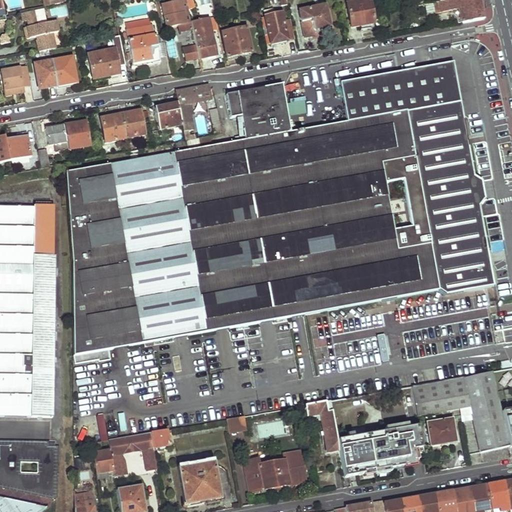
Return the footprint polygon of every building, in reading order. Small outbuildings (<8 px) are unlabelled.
[(163,6),(168,28),(179,26),(192,23),(191,22),(187,1),(183,2),(175,3),(175,0),(169,1),(169,5),(163,6)] [(349,5),(353,28),(375,24),(371,1),(349,5)] [(301,11),(307,37),(317,35),(316,30),(331,27),(327,6),(301,11)] [(35,19),(33,10),(26,12),(27,20),(35,19)] [(265,16),(272,44),(289,40),(284,13),(265,16)] [(58,20),(36,24),(35,19),(27,20),(29,27),(24,28),(26,39),(36,36),(39,52),(52,49),(56,48),(53,32),(60,31),(58,20)] [(202,19),(191,22),(192,23),(193,30),(197,46),(200,59),(208,57),(207,53),(216,51),(210,25),(204,26),(202,19)] [(220,20),(228,57),(252,53),(247,28),(228,32),(228,30),(230,29),(229,21),(224,21),(223,19),(220,20)] [(193,30),(192,23),(179,26),(180,33),(193,30)] [(127,32),(134,65),(153,61),(153,64),(162,62),(157,36),(155,36),(153,26),(127,32)] [(127,66),(120,36),(113,37),(115,50),(89,55),(93,76),(110,72),(111,77),(121,75),(119,68),(127,66)] [(200,59),(197,46),(184,49),(187,61),(200,59)] [(54,62),(59,86),(77,82),(73,58),(54,62)] [(36,65),(41,89),(59,86),(54,62),(36,65)] [(237,92),(241,115),(245,139),(67,171),(73,270),(75,365),(99,361),(99,363),(110,361),(108,351),(117,349),(177,339),(222,330),(265,323),(298,317),(431,293),(439,298),(493,288),(479,208),(484,201),(481,185),(474,179),(453,65),(341,85),(348,123),(290,133),(282,84),(237,92)] [(28,66),(1,71),(6,97),(27,93),(26,89),(33,87),(28,66)] [(191,103),(212,98),(210,85),(176,92),(178,103),(183,125),(185,139),(195,138),(195,134),(189,135),(188,131),(193,130),(191,117),(193,113),(191,103)] [(226,94),(230,116),(241,115),(237,92),(226,94)] [(290,113),(304,114),(305,98),(291,97),(290,113)] [(215,100),(207,101),(213,136),(222,134),(215,100)] [(155,107),(159,128),(183,125),(178,103),(155,107)] [(121,114),(126,137),(144,134),(140,111),(121,114)] [(100,119),(104,142),(126,137),(121,114),(100,119)] [(66,141),(67,149),(89,144),(85,121),(63,125),(66,141)] [(46,131),(48,144),(66,141),(63,125),(50,128),(50,130),(46,131)] [(5,141),(9,161),(32,156),(27,133),(17,134),(18,138),(5,141)] [(0,137),(0,162),(9,161),(5,141),(4,136),(0,137)] [(37,150),(40,166),(49,165),(46,149),(37,150)] [(32,226),(27,225),(27,207),(0,206),(0,415),(42,416),(52,417),(53,256),(52,256),(52,206),(33,206),(32,226)] [(442,414),(470,409),(479,453),(509,447),(502,415),(492,372),(412,387),(412,390),(411,390),(415,409),(440,405),(442,414)] [(320,415),(328,453),(339,451),(337,441),(332,411),(327,412),(326,402),(305,406),(307,416),(320,415)] [(511,412),(502,415),(509,447),(509,450),(511,448),(511,412)] [(106,434),(103,414),(96,416),(99,435),(106,434)] [(226,420),(228,433),(245,430),(243,417),(226,420)] [(425,424),(430,448),(439,446),(438,443),(455,440),(451,420),(425,424)] [(339,451),(344,479),(351,477),(349,470),(354,469),(355,477),(389,470),(402,468),(400,456),(404,455),(406,462),(414,461),(412,451),(414,451),(421,449),(417,427),(337,441),(339,451)] [(150,434),(152,449),(169,446),(167,430),(150,434)] [(109,451),(113,476),(123,474),(121,454),(142,451),(147,476),(157,475),(152,449),(150,434),(108,441),(108,447),(109,451)] [(91,444),(91,449),(108,447),(108,441),(91,444)] [(0,486),(21,491),(22,469),(22,458),(22,448),(11,447),(0,447),(0,486)] [(22,469),(21,491),(55,498),(57,500),(58,448),(50,448),(36,448),(22,448),(22,458),(39,458),(39,469),(22,469)] [(92,454),(96,479),(113,476),(109,451),(92,454)] [(414,451),(412,451),(414,461),(406,462),(404,455),(400,456),(402,468),(389,470),(389,472),(416,467),(414,451)] [(244,462),(249,493),(305,483),(300,452),(284,455),(285,462),(260,466),(259,459),(244,462)] [(39,458),(22,458),(22,469),(39,469),(39,458)] [(177,467),(184,506),(219,500),(212,461),(177,467)] [(511,480),(503,482),(509,509),(511,508),(511,480)] [(486,486),(491,509),(500,508),(501,511),(509,509),(503,482),(486,486)] [(469,489),(473,511),(483,511),(491,509),(486,486),(469,489)] [(116,491),(119,511),(144,511),(145,511),(140,487),(116,491)] [(473,511),(469,489),(452,492),(455,511),(473,511)] [(434,495),(437,511),(455,511),(452,492),(434,495)] [(73,511),(93,511),(91,494),(73,497),(73,511)] [(416,498),(419,511),(437,511),(434,495),(416,498)] [(46,508),(0,497),(0,511),(40,511),(45,509),(46,508)] [(400,501),(402,511),(419,511),(416,498),(400,501)] [(383,511),(402,511),(400,501),(382,504),(383,511)] [(344,511),(383,511),(382,504),(381,502),(344,509),(344,511)]
